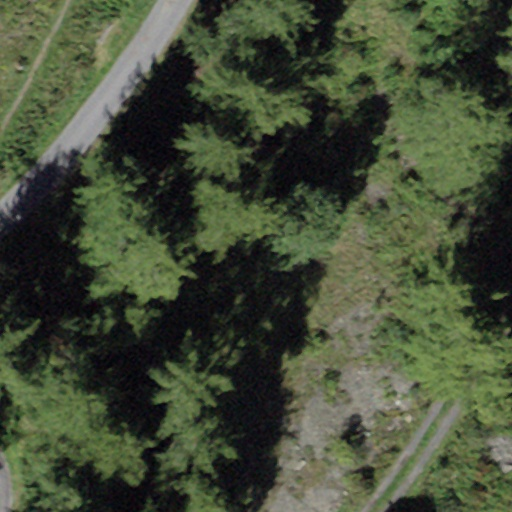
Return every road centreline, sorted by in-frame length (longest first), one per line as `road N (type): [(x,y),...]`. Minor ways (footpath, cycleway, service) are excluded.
road 1 (unclassified): [(0,203),(87,103),(139,0)]
road 2 (track): [(372,511),(511,315)]
